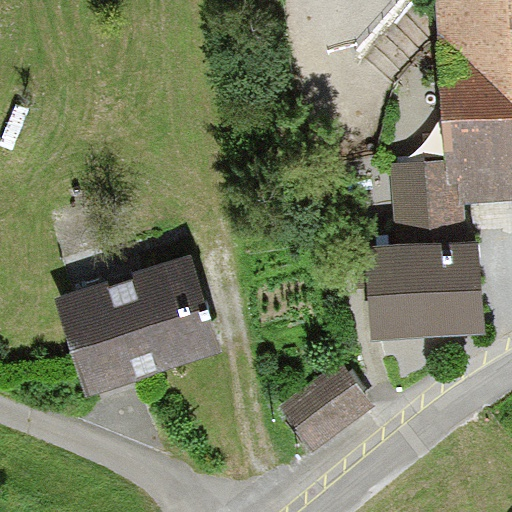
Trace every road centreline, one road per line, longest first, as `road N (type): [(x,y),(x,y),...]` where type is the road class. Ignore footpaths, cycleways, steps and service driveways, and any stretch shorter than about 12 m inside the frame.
road 1 (track): [(214,511),(0,414)]
road 2 (unclassified): [(329,511),(511,373)]
